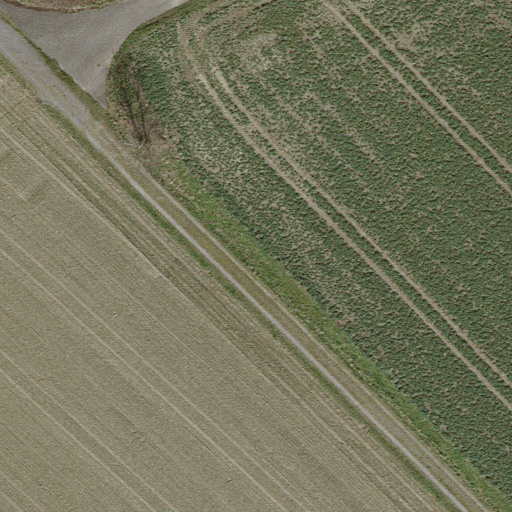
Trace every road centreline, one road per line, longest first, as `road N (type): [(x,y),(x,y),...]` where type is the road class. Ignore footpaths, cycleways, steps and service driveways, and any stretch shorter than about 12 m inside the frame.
road 1 (track): [(37,60),(486,511)]
road 2 (track): [(0,18),(37,60),(168,0)]
